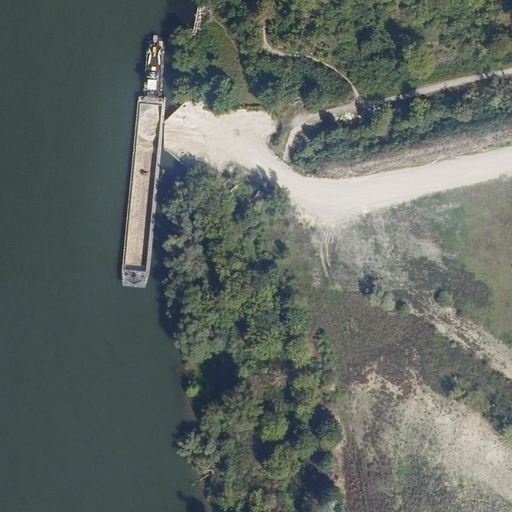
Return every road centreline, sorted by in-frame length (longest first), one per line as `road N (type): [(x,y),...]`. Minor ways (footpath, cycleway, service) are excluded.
road 1 (track): [(370,105),(511,75)]
road 2 (track): [(370,105),(299,122),(274,173)]
